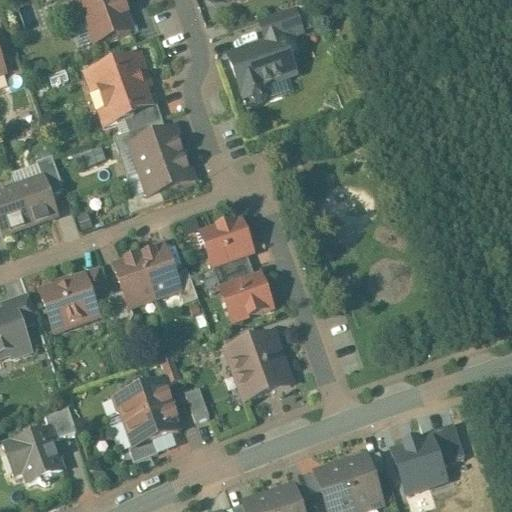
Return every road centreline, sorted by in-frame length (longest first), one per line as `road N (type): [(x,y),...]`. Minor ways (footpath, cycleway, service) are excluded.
road 1 (residential): [(340,422),(266,210),(227,194)]
road 2 (residential): [(0,274),(227,194)]
road 3 (residential): [(340,422),(126,511)]
road 4 (residential): [(227,194),(192,97),(201,56),(181,0)]
road 5 (residential): [(511,364),(340,422)]
